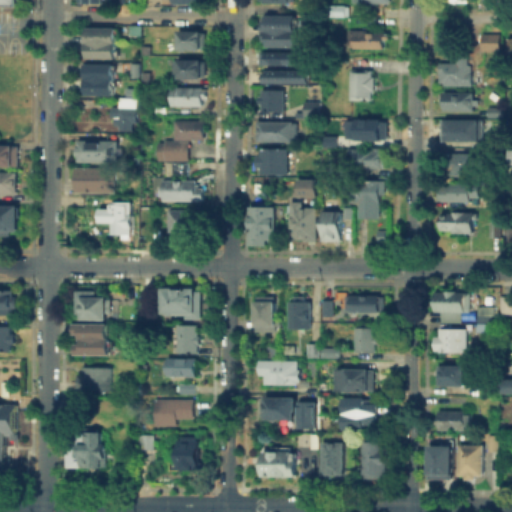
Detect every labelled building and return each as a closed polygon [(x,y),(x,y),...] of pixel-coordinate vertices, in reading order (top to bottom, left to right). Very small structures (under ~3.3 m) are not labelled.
[(326,6),(341,6),(341,14),(326,14),(326,6)] [(293,16),(293,44),(261,44),(261,16),(293,16)] [(129,24),(138,24),(138,32),(129,32),(129,24)] [(374,28),(374,24),(383,24),(383,47),(346,47),(346,28),(374,28)] [(81,53),(81,27),(113,27),(113,57),(87,57),(87,53),(81,53)] [(199,31),(199,47),(179,47),(179,31),(199,31)] [(480,33),(498,33),(498,49),(480,49),(480,33)] [(140,53),(140,41),(148,41),(148,53),(140,53)] [(262,53),(306,53),(306,62),(262,61),(262,53)] [(466,57),(466,62),(469,62),(469,72),(472,72),(472,85),(438,85),(438,62),(457,62),(457,57),(466,57)] [(126,75),(126,59),(137,59),(137,75),(126,75)] [(200,60),(200,76),(170,75),(171,60),(200,60)] [(110,64),(110,92),(84,92),(84,64),(110,64)] [(349,68),(371,68),(371,98),(349,98),(349,68)] [(138,85),(138,69),(148,69),(148,85),(138,85)] [(264,70),(306,71),(306,83),(264,82),(264,70)] [(134,93),(133,120),(130,120),(130,128),(119,128),(119,120),(118,120),(118,117),(108,116),(108,105),(118,105),(118,93),(124,93),(124,85),(134,85),(134,93)] [(201,86),(201,104),(171,104),(171,86),(201,86)] [(255,110),(255,87),(282,87),(282,110),(255,110)] [(470,92),(470,109),(443,109),(443,92),(470,92)] [(303,100),(317,101),(317,113),(303,113),(303,100)] [(486,107),(500,107),(500,115),(486,115),(486,107)] [(172,137),(172,117),(204,117),(204,138),(172,137)] [(286,119),(286,121),(296,122),(296,140),(255,140),(255,118),(286,119)] [(439,118),(480,118),(480,140),(439,140),(439,118)] [(345,120),(385,120),(385,136),(345,136),(345,120)] [(500,145),(483,145),(483,134),(500,134),(500,145)] [(116,139),(116,161),(77,160),(77,138),(116,139)] [(186,155),(154,155),(154,139),(186,139),(186,155)] [(0,145),(17,145),(17,164),(0,164),(0,145)] [(286,146),(285,172),(257,172),(257,165),(253,165),(253,153),(257,153),(257,146),(286,146)] [(345,146),(384,146),(384,167),(345,167),(345,146)] [(439,173),(439,152),(476,152),(476,173),(439,173)] [(168,173),(168,156),(186,155),(186,173),(168,173)] [(92,192),(75,191),(75,166),(114,166),(114,190),(104,190),(104,205),(92,205),(92,192)] [(0,171),(13,171),(13,193),(0,193),(0,171)] [(314,193),(292,193),(292,176),(314,176),(314,193)] [(194,177),(194,186),(202,186),(202,199),(161,198),(161,177),(194,177)] [(356,200),(351,200),(351,178),(383,179),(383,192),(378,192),(378,216),(356,216),(356,200)] [(468,200),(434,200),(434,180),(477,180),(477,196),(468,196),(468,200)] [(315,238),(315,240),(305,240),(305,238),(289,237),(289,199),(315,199),(315,238)] [(111,201),(129,201),(128,235),(110,235),(111,201)] [(9,234),(0,234),(0,202),(17,202),(17,229),(9,229),(9,234)] [(244,211),(244,203),(271,204),(271,244),(247,244),(248,211),(244,211)] [(198,209),(198,229),(165,229),(166,209),(198,209)] [(441,209),(471,209),(471,231),(441,231),(441,209)] [(323,211),(339,211),(339,239),(323,239),(323,211)] [(493,236),(488,236),(488,219),(500,219),(500,227),(511,227),(511,244),(493,244),(493,236)] [(162,315),(162,285),(199,285),(199,315),(162,315)] [(366,294),(366,285),(381,286),(381,310),(344,309),(344,294),(366,294)] [(0,289),(13,289),(13,313),(0,313),(0,289)] [(460,311),(460,320),(439,320),(439,311),(433,311),(433,291),(468,291),(468,307),(464,307),(464,311),(460,311)] [(274,295),(274,330),(256,330),(256,295),(274,295)] [(287,295),(309,296),(308,327),(287,326),(287,295)] [(499,295),(511,295),(511,312),(499,312),(499,295)] [(82,297),(109,297),(109,318),(87,318),(87,320),(82,320),(82,297)] [(331,299),(332,315),(321,315),(321,299),(331,299)] [(123,314),(123,301),(132,301),(132,314),(123,314)] [(476,328),(476,304),(491,304),(491,328),(476,328)] [(175,351),(175,323),(196,323),(196,351),(175,351)] [(75,324),(106,324),(106,352),(74,351),(75,324)] [(0,325),(12,325),(12,350),(0,350),(0,325)] [(373,326),(373,349),(353,349),(353,326),(373,326)] [(437,352),(433,352),(433,335),(437,335),(437,326),(466,326),(466,352),(437,352)] [(306,355),(306,341),(316,341),(316,355),(306,355)] [(318,355),(319,344),(338,344),(338,356),(318,355)] [(194,358),(194,374),(167,373),(167,357),(194,358)] [(295,358),(295,382),(259,382),(259,358),(295,358)] [(436,364),(467,364),(466,381),(436,381),(436,364)] [(79,365),(109,366),(109,390),(78,389),(79,365)] [(372,368),(372,390),(337,390),(337,368),(372,368)] [(511,396),(500,396),(500,381),(511,381),(511,396)] [(178,392),(194,392),(194,383),(178,383),(178,392)] [(264,396),(264,399),(259,399),(259,416),(263,415),(263,419),(293,418),(293,410),(295,410),(294,395),(264,396)] [(191,398),(191,420),(161,419),(161,423),(152,423),(153,398),(191,398)] [(341,398),(371,398),(371,428),(341,428),(341,398)] [(296,427),(296,400),(314,400),(314,427),(296,427)] [(0,402),(14,402),(14,431),(4,431),(4,482),(0,482),(0,402)] [(462,408),(462,412),(466,412),(466,425),(462,425),(462,429),(435,429),(435,408),(462,408)] [(504,423),(504,432),(494,432),(494,423),(504,423)] [(100,427),(100,441),(104,441),(104,465),(99,465),(99,466),(81,466),(81,465),(77,465),(77,441),(81,441),(81,427),(100,427)] [(304,459),(304,432),(314,432),(314,459),(304,459)] [(494,433),(494,447),(485,447),(485,433),(494,433)] [(151,434),(151,448),(137,448),(137,434),(151,434)] [(177,436),(197,436),(197,465),(177,465),(177,436)] [(361,471),(361,439),(384,439),(384,471),(361,471)] [(340,441),(340,473),(320,473),(320,441),(340,441)] [(449,443),(448,472),(425,472),(426,443),(449,443)] [(457,443),(481,443),(481,476),(456,476),(457,443)] [(292,449),(292,473),(257,473),(257,448),(292,449)]
